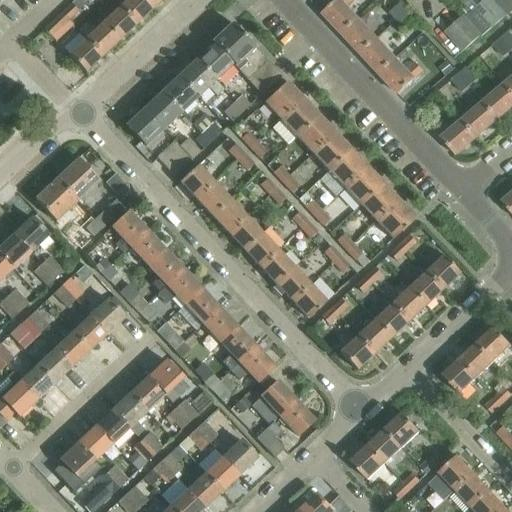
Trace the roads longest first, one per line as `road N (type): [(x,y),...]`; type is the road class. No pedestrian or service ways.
road 1 (residential): [(356,412),(80,114)]
road 2 (residential): [(459,192),(284,0)]
road 3 (residential): [(153,344),(15,472)]
road 4 (residential): [(80,114),(198,0)]
road 5 (residential): [(80,114),(8,44),(53,0)]
road 6 (residential): [(511,486),(399,371)]
road 7 (residential): [(399,371),(511,266)]
